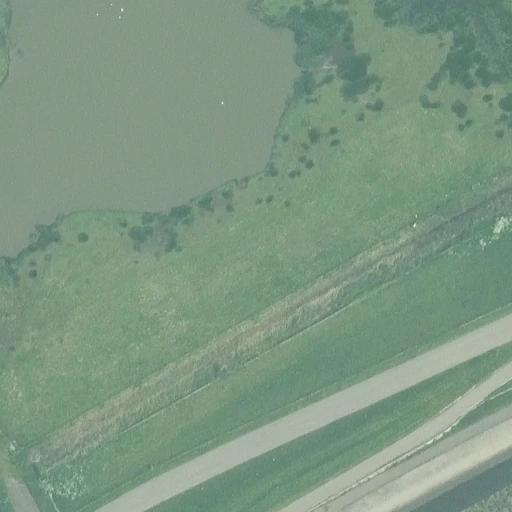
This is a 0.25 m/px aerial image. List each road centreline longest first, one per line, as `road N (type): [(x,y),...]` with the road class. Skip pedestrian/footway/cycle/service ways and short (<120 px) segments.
road 1 (unclassified): [(123,511),(179,478),(511,327)]
road 2 (unclassified): [(290,511),(511,372)]
